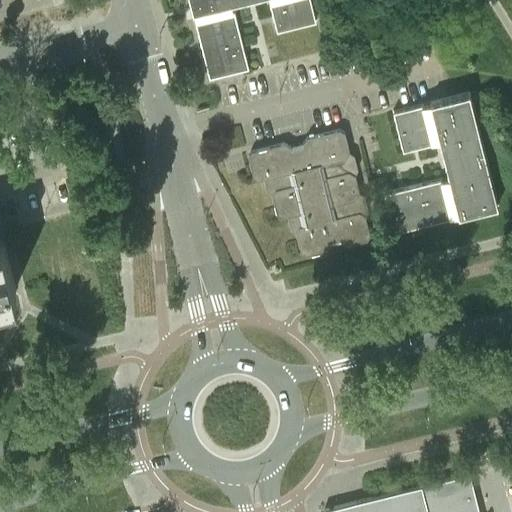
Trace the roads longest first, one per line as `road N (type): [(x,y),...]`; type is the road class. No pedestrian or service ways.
road 1 (secondary): [(511,317),(278,380)]
road 2 (secondary): [(288,436),(511,381)]
road 3 (secondary): [(0,501),(193,456)]
road 4 (secondary): [(180,400),(0,448)]
road 5 (residential): [(134,25),(0,62)]
road 6 (unclassified): [(164,136),(195,261)]
